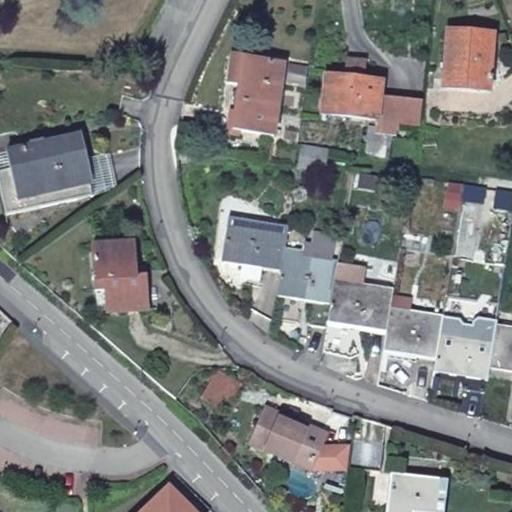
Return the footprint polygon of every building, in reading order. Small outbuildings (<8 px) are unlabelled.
[(495,37),(451,33),(446,86),(490,90),(495,37)] [(250,87),(255,59),(233,55),(228,83),(242,86),(250,87)] [(286,64),(255,59),(250,87),(242,86),(234,131),(275,137),(286,64)] [(350,62),(348,80),(364,81),(366,64),(350,62)] [(310,75),(311,68),(291,65),(290,73),(310,75)] [(378,121),(379,118),(381,100),(383,84),(364,81),(348,80),(329,78),(324,115),(378,121)] [(381,100),(379,118),(418,123),(420,105),(381,100)] [(0,187),(7,216),(94,197),(82,140),(47,147),(46,143),(8,151),(11,170),(0,172),(0,187)] [(286,251),(290,228),(232,219),(224,263),(246,267),(243,279),(260,282),(262,269),(283,274),(286,251)] [(305,255),(286,251),(283,274),(279,298),(314,304),(310,326),(328,329),(329,325),(335,286),(338,266),(332,265),(336,240),(315,237),(313,248),(306,246),(305,255)] [(148,311),(146,277),(136,277),(136,270),(135,245),(95,246),(97,292),(107,292),(109,314),(148,311)] [(395,295),(335,286),(329,325),(388,336),(392,314),(395,295)] [(388,336),(386,352),(438,362),(444,323),(392,314),(388,336)] [(466,390),(487,393),(490,369),(496,332),(498,321),(481,319),(476,326),(445,317),(444,323),(438,362),(436,373),(467,378),(466,390)] [(511,334),(496,332),(490,369),(511,372),(511,334)] [(217,371),(202,400),(217,408),(225,394),(234,400),(243,384),(217,371)] [(328,435),(309,427),(307,431),(282,420),(284,416),(268,409),(252,446),(311,472),(315,464),(322,449),(328,435)] [(307,431),(309,427),(284,416),(282,420),(307,431)] [(353,443),(349,469),(381,473),(385,448),(353,443)] [(347,451),(322,449),(315,464),(335,473),(343,473),(347,451)] [(393,476),(389,511),(428,511),(432,480),(393,476)] [(439,511),(443,481),(432,480),(428,511),(439,511)] [(199,511),(172,485),(143,511),(199,511)]
